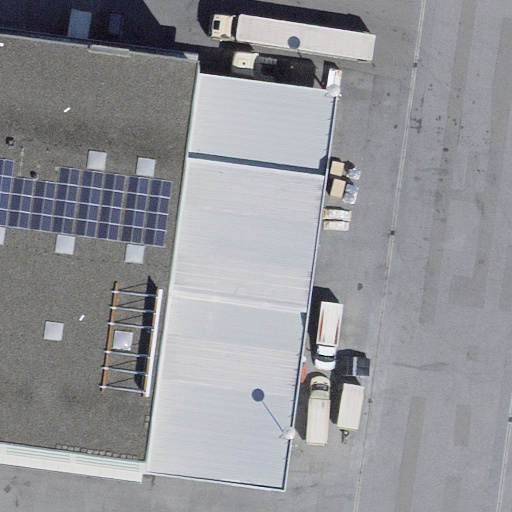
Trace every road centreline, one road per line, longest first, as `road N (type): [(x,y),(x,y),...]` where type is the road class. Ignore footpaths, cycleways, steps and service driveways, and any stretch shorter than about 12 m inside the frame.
road 1 (unknown): [(389,511),(418,509),(440,490),(489,73),(478,45),(453,28),(358,0)]
road 2 (unknown): [(0,492),(297,511)]
